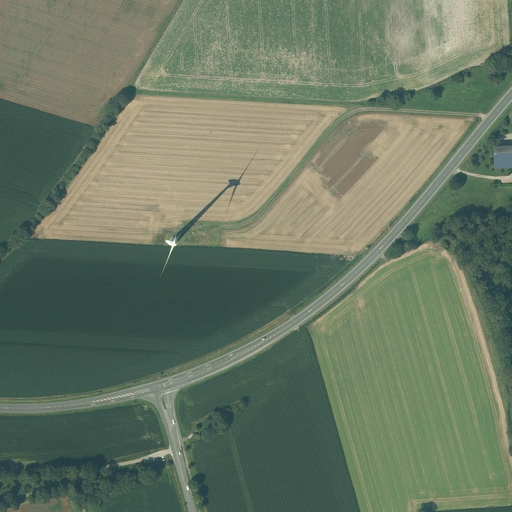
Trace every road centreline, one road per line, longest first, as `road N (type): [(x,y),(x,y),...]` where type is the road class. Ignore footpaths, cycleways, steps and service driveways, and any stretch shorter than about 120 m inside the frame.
road 1 (secondary): [(511,95),(339,289),(222,363),(159,387)]
road 2 (track): [(203,233),(251,220),(353,111),(490,120)]
road 3 (secondary): [(159,387),(69,405),(0,408)]
road 4 (track): [(0,504),(143,459)]
road 5 (secondary): [(193,511),(159,387)]
